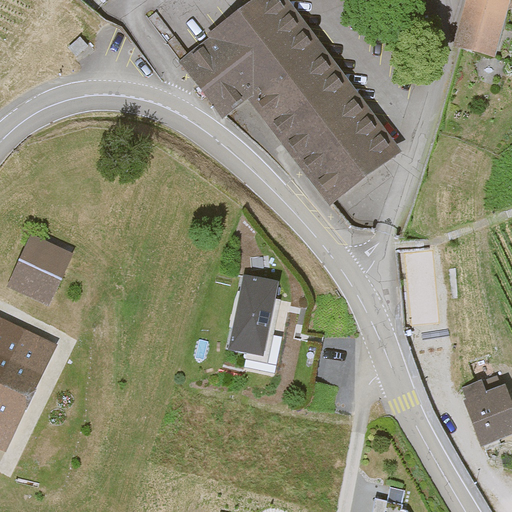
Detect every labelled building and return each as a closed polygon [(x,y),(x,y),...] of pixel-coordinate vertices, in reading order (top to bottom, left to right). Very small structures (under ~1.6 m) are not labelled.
[(290,0),(263,0),(181,62),(225,125),(251,104),(331,202),(400,151),(292,3),(290,0)] [(511,10),(474,0),(471,0),(458,57),(501,68),(511,10)] [(511,0),(495,0),(511,10),(511,0)] [(76,259),(32,238),(10,287),(54,307),(76,259)] [(279,286),(243,277),(228,353),(263,361),(279,286)] [(0,448),(9,452),(57,347),(0,320),(0,448)] [(511,406),(501,376),(462,390),(484,450),(511,439),(511,406)]
